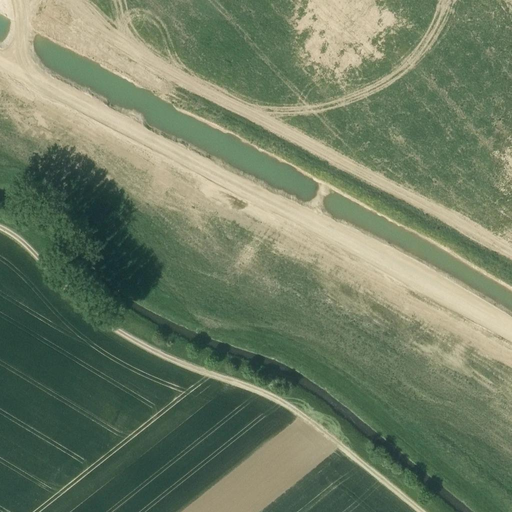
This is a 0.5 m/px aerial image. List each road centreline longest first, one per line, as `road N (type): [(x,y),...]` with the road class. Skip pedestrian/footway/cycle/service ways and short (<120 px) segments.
road 1 (track): [(511,340),(0,61)]
road 2 (track): [(0,231),(30,247),(129,342),(293,412),(419,511)]
